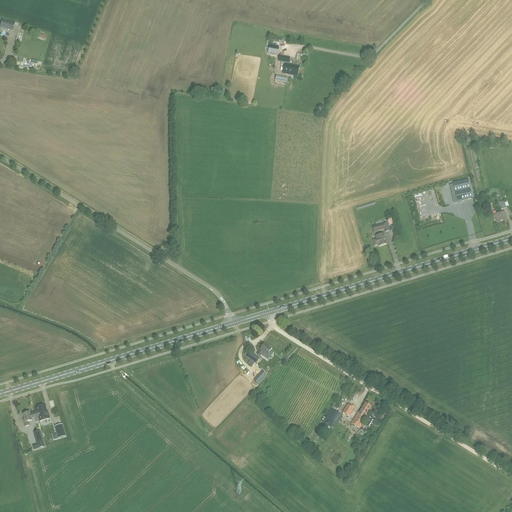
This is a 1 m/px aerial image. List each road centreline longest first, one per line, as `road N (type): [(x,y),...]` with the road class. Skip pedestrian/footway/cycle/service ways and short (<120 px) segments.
road 1 (unclassified): [(511,474),(280,332),(269,312)]
road 2 (unclassified): [(232,323),(207,285),(0,156)]
road 3 (secondary): [(269,312),(511,238)]
road 4 (secondary): [(0,394),(232,323)]
road 5 (unclassified): [(309,46),(369,54),(427,0)]
